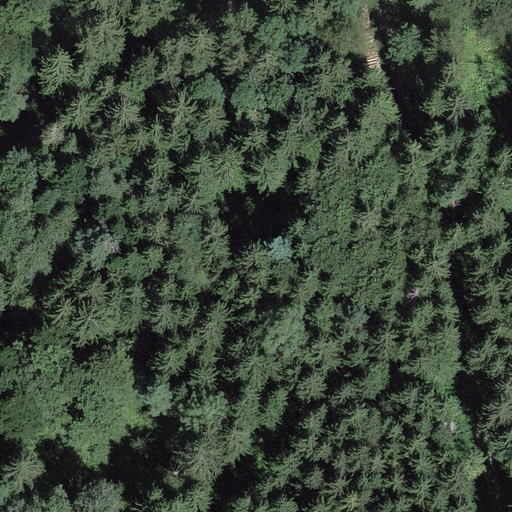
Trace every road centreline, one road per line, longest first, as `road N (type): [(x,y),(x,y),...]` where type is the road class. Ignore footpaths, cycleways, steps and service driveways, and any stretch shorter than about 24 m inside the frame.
road 1 (track): [(497,511),(382,0)]
road 2 (track): [(0,160),(246,0)]
